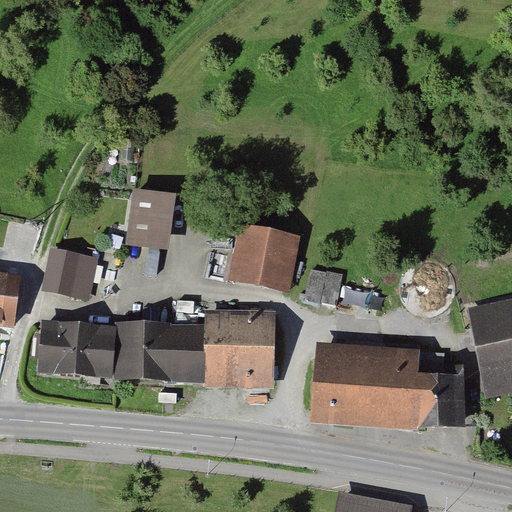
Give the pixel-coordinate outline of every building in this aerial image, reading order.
[(176,199),(136,195),(130,246),(169,251),(176,199)] [(300,240),(241,229),(231,283),(290,294),(300,240)] [(96,259),(53,250),(44,292),(88,300),(96,259)] [(358,309),(363,278),(313,270),(308,301),(358,309)] [(21,277),(0,274),(0,324),(15,326),(21,277)] [(511,299),(470,308),(488,398),(511,393),(511,299)] [(208,327),(42,321),(40,381),(276,388),(278,316),(209,314),(208,327)] [(424,353),(319,348),(316,426),(464,433),(467,378),(423,376),(424,353)] [(416,511),(340,497),(337,511),(416,511)]
